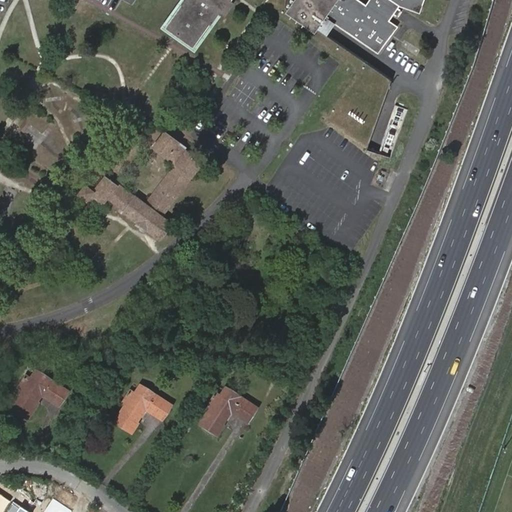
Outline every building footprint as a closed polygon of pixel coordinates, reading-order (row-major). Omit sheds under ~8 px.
[(184,0),(182,4),(183,4),(168,27),(193,45),(209,22),(210,23),(219,12),(224,15),(233,2),(229,0),(184,0)] [(292,0),(286,9),(314,29),(323,17),(377,54),(325,128),(320,124),(271,192),(301,213),(338,161),(331,156),(343,140),(349,144),(367,119),(361,115),(386,80),(391,84),(421,43),(398,26),(389,20),(393,14),(398,8),(400,4),(420,11),(423,0),(368,0),(365,4),(359,0),(292,0)] [(86,187),(79,195),(86,200),(90,195),(103,204),(108,198),(125,211),(124,212),(161,239),(172,226),(161,217),(201,163),(185,150),(186,148),(179,143),(179,144),(158,129),(148,143),(169,158),(168,159),(176,165),(145,206),(116,185),(115,187),(104,179),(94,193),(86,187)] [(243,260),(240,258),(232,269),(246,279),(252,272),(256,275),(263,265),(260,262),(272,246),(257,234),(249,246),(252,248),(243,260)] [(249,246),(240,258),(243,260),(252,248),(249,246)] [(37,394),(42,396),(58,406),(67,392),(35,371),(29,379),(26,377),(18,388),(21,390),(9,409),(26,420),(34,408),(30,405),(37,394)] [(141,408),(145,411),(161,421),(170,406),(139,386),(134,394),(129,391),(121,402),(125,404),(114,422),(131,433),(137,423),(134,420),(141,408)] [(227,410),(231,413),(246,423),(256,409),(225,388),(219,396),(215,393),(207,405),(210,407),(199,425),(216,435),(223,425),(218,422),(227,410)] [(34,408),(42,396),(37,394),(30,405),(34,408)] [(137,423),(145,411),(141,408),(134,420),(137,423)] [(223,425),(231,413),(227,410),(218,422),(223,425)] [(24,511),(11,503),(5,511),(24,511)]
